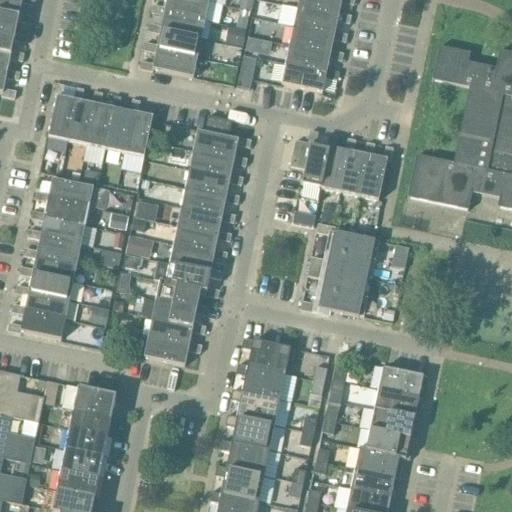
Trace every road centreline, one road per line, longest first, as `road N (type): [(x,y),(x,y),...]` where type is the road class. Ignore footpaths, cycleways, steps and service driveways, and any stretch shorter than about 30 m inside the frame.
road 1 (residential): [(275,115),(36,65)]
road 2 (residential): [(433,351),(233,308)]
road 3 (residential): [(233,308),(275,115)]
road 4 (residential): [(146,395),(213,407),(233,308)]
road 5 (residential): [(0,341),(119,371),(146,395)]
